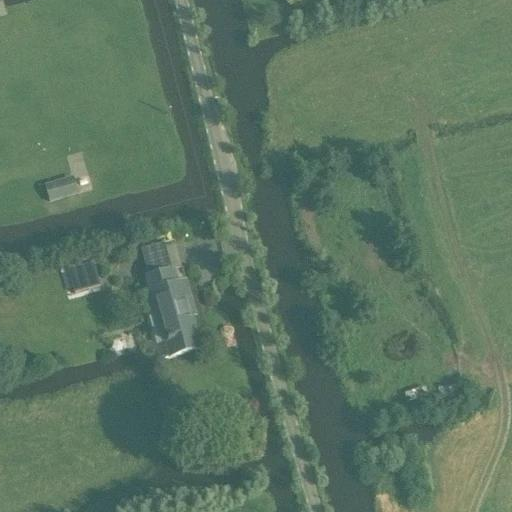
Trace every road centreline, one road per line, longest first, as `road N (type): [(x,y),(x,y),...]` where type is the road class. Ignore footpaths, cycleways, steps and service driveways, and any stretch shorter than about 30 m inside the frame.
road 1 (tertiary): [(315,511),(179,0)]
road 2 (track): [(453,82),(419,117),(504,390),(504,432),(472,511)]
